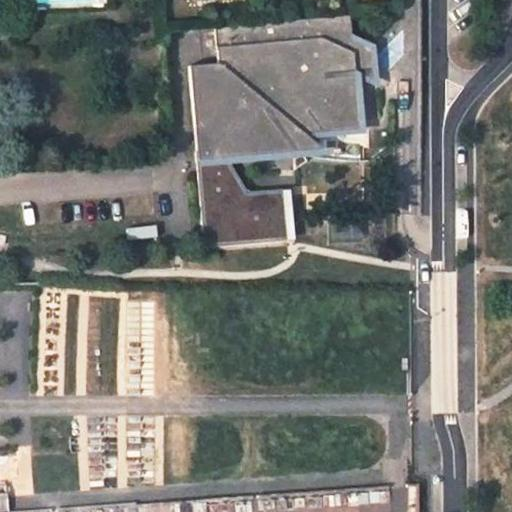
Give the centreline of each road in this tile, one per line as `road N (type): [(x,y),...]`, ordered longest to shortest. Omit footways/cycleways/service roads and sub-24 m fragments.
road 1 (residential): [(443,223),(455,511)]
road 2 (residential): [(438,56),(443,223)]
road 3 (residential): [(443,223),(445,143),(476,81)]
